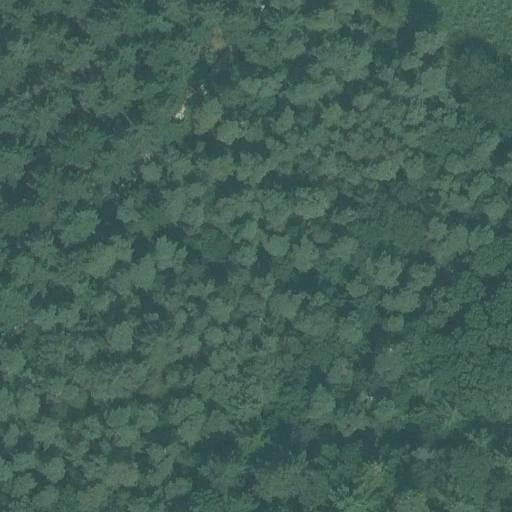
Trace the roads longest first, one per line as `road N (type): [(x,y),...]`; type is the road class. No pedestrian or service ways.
road 1 (track): [(0,343),(275,0)]
road 2 (track): [(360,362),(233,303),(135,173)]
road 3 (track): [(186,511),(270,415),(330,375),(384,360)]
road 4 (track): [(384,360),(511,224)]
road 5 (track): [(482,511),(476,489),(384,360)]
